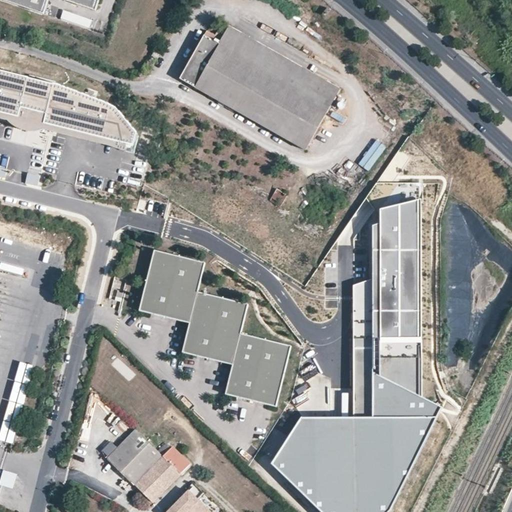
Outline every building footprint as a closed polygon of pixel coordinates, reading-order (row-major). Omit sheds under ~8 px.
[(0,0),(41,13),(44,0),(65,0),(93,8),(95,0),(0,0)] [(87,27),(89,19),(63,11),(61,19),(87,27)] [(289,84),(299,66),(229,27),(223,36),(216,32),(214,36),(206,31),(180,78),(306,149),(329,107),(289,84)] [(159,54),(154,51),(151,55),(156,59),(159,54)] [(339,89),(299,66),(289,84),(329,107),(339,89)] [(73,91),(0,72),(0,114),(46,125),(44,133),(124,151),(125,146),(139,147),(143,134),(125,112),(109,101),(95,97),(73,91)] [(286,195),(277,189),(269,200),(280,206),(286,195)] [(422,338),(421,209),(383,210),(383,222),(375,225),(375,284),(363,286),(363,307),(355,307),(354,416),(302,416),(273,461),(323,511),(389,511),(392,510),(442,408),(420,396),(419,339),(422,338)] [(206,260),(154,246),(138,308),(190,322),(198,290),(206,260)] [(303,283),(313,270),(284,249),(275,262),(303,283)] [(241,330),(248,303),(198,290),(190,322),(183,349),(233,361),(241,330)] [(293,344),(241,330),(233,361),(225,391),(277,404),(293,344)] [(108,459),(134,485),(162,456),(158,452),(136,431),(108,459)] [(158,452),(162,456),(170,448),(166,444),(158,452)] [(152,502),(184,470),(189,464),(172,447),(162,456),(134,485),(152,502)] [(0,482),(0,485),(13,489),(17,475),(3,471),(0,482)] [(192,485),(187,490),(188,491),(198,500),(203,495),(192,485)] [(209,511),(198,500),(188,491),(168,511),(209,511)]
